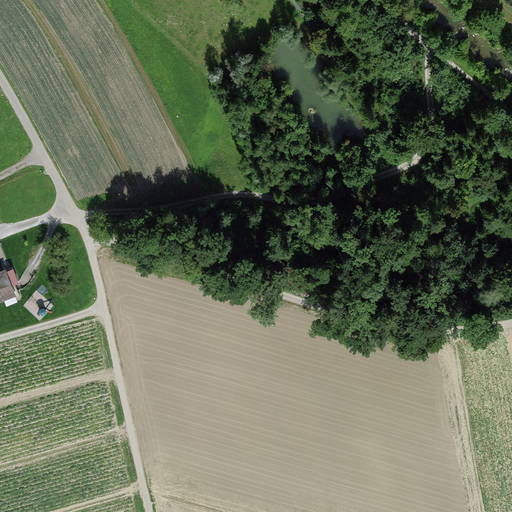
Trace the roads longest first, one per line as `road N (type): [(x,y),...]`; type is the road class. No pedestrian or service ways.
road 1 (track): [(73,208),(164,215),(254,193),(363,182),(414,163),(430,133),(428,45)]
road 2 (track): [(149,511),(87,232),(0,78)]
road 3 (track): [(87,232),(159,248),(287,302),(391,326),(511,321)]
road 4 (track): [(511,115),(371,0)]
